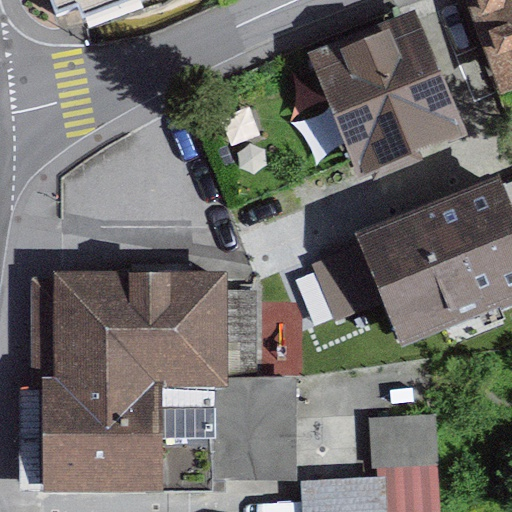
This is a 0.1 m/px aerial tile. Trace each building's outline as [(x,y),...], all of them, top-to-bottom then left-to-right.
[(56,0),(70,34),(158,0),(56,0)] [(511,0),(476,0),(511,93),(511,0)] [(426,16),(321,59),(372,184),(477,140),(426,16)] [(511,182),(311,264),(337,326),(398,301),(417,350),(511,311),(511,182)] [(50,381),(234,377),(233,273),(48,276),(50,381)] [(234,377),(50,381),(52,476),(292,471),(290,376),(234,377)] [(370,422),(374,482),(392,480),(440,476),(435,417),(370,422)] [(374,482),(304,491),(306,511),(394,511),(392,480),(374,482)]
